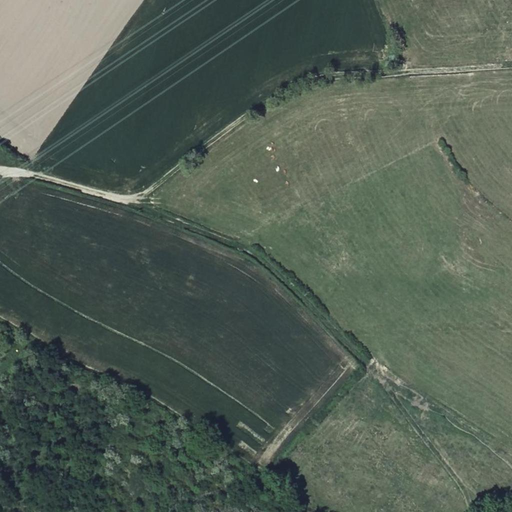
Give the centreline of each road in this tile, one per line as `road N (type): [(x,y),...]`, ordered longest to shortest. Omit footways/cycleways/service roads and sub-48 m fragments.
road 1 (track): [(366,360),(268,264),(235,243),(120,198),(0,168)]
road 2 (track): [(378,71),(319,77),(267,99),(127,201)]
